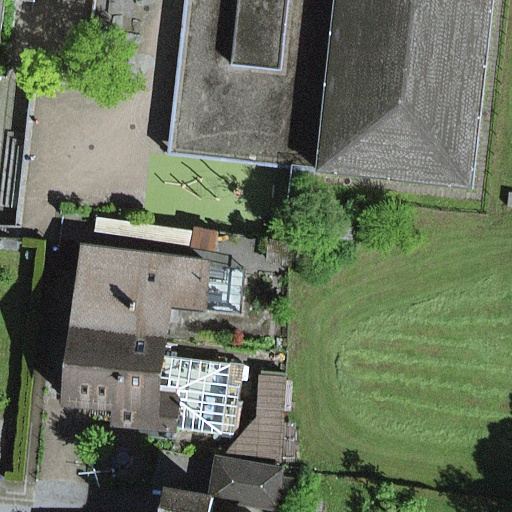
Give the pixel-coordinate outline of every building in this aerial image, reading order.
[(0,0),(0,46),(5,0),(10,0),(35,3),(35,0),(0,0)] [(208,105),(193,103),(204,0),(186,0),(169,156),(295,170),(289,217),(295,217),(298,187),(309,188),(316,189),(318,173),(318,168),(203,155),(205,130),(208,105)] [(318,173),(321,173),(340,0),(204,0),(193,103),(208,105),(205,130),(203,155),(318,168),(318,173)] [(494,0),(340,0),(321,173),(473,190),(494,0)] [(78,328),(79,328),(168,339),(171,308),(206,313),(206,311),(209,266),(209,265),(88,251),(78,328)] [(206,311),(241,315),(245,270),(209,266),(206,311)] [(165,359),(168,339),(79,328),(71,402),(121,408),(119,423),(223,435),(230,367),(165,359)] [(261,418),(230,455),(229,457),(279,461),(284,381),(264,379),(261,418)] [(213,511),(216,500),(277,509),(283,471),(218,461),(212,499),(170,493),(167,511),(213,511)]
